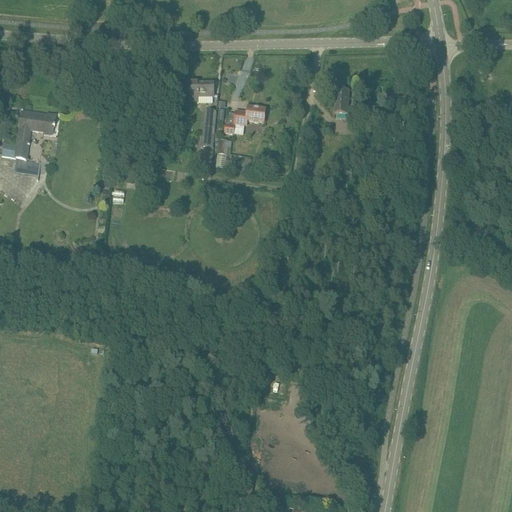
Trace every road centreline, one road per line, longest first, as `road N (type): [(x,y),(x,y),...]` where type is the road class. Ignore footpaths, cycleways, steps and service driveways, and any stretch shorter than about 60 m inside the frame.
road 1 (tertiary): [(388,511),(437,223),(444,137),(439,41)]
road 2 (unclassified): [(439,41),(259,45),(0,31)]
